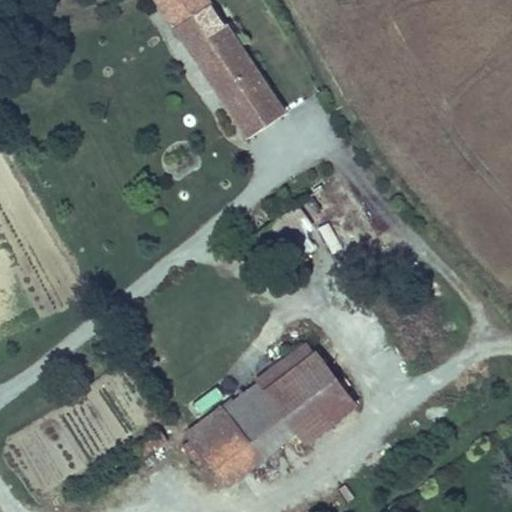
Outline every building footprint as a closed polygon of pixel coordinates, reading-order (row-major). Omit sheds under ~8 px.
[(207,0),(157,0),(250,139),(284,116),(207,0)] [(278,249),(311,225),(297,205),(264,229),(278,249)] [(318,226),(332,253),(343,247),(328,220),(318,226)] [(356,407),(310,346),(189,434),(226,486),(298,432),(307,444),(356,407)] [(199,412),(222,399),(216,389),(193,401),(199,412)] [(160,430),(142,442),(150,453),(168,441),(160,430)]
